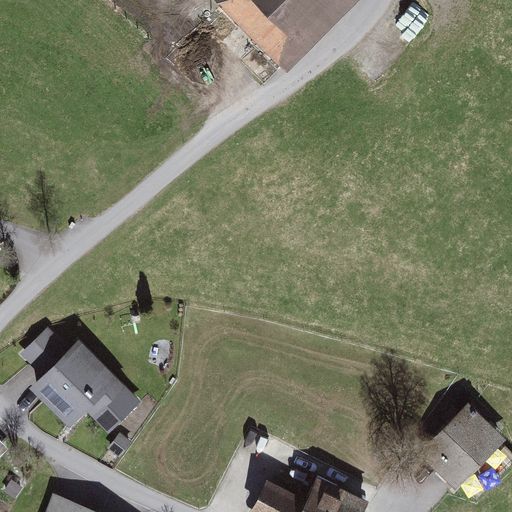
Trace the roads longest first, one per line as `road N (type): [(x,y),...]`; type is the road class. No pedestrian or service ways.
road 1 (residential): [(69,255),(342,38),(374,0)]
road 2 (residential): [(0,400),(64,459),(197,511)]
